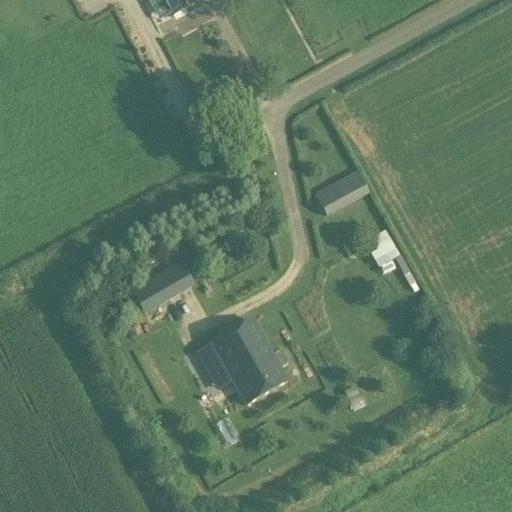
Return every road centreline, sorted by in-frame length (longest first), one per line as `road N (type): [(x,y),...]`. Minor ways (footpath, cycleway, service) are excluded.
road 1 (unclassified): [(470,0),(280,102),(273,120),(282,164)]
road 2 (track): [(35,275),(277,141)]
